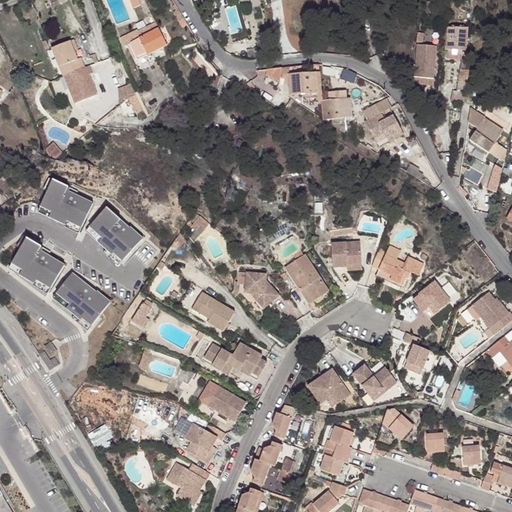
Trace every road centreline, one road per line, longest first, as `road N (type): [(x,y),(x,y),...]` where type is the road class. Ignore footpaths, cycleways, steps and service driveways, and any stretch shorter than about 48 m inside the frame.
road 1 (residential): [(511,273),(448,189),(404,101),(386,84),(334,60),(232,63),(218,55),(183,0)]
road 2 (residential): [(221,511),(302,342),(351,309),(386,323)]
road 3 (secondary): [(116,511),(0,330)]
road 4 (secondary): [(0,356),(100,511)]
road 5 (residential): [(511,511),(358,458)]
